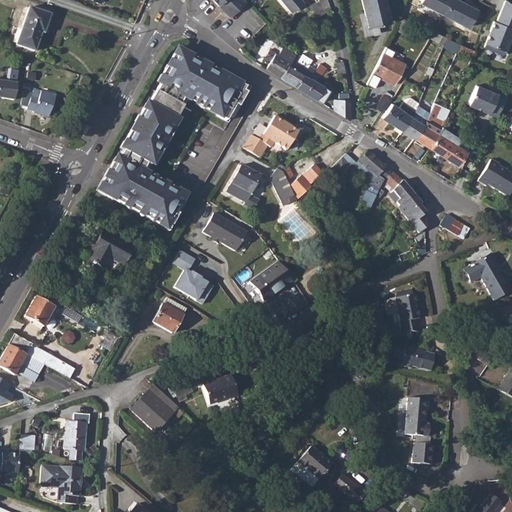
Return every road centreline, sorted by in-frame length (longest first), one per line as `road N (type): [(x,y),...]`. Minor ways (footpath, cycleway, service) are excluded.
road 1 (residential): [(169,15),(427,180)]
road 2 (residential): [(272,329),(0,421)]
road 3 (residential): [(272,329),(314,354),(368,424),(376,452),(414,488)]
road 4 (residential): [(433,258),(445,322),(466,357),(473,456)]
road 5 (residential): [(433,258),(318,302),(272,329)]
road 6 (tertiary): [(169,15),(84,159)]
road 7 (tertiary): [(58,209),(0,318)]
